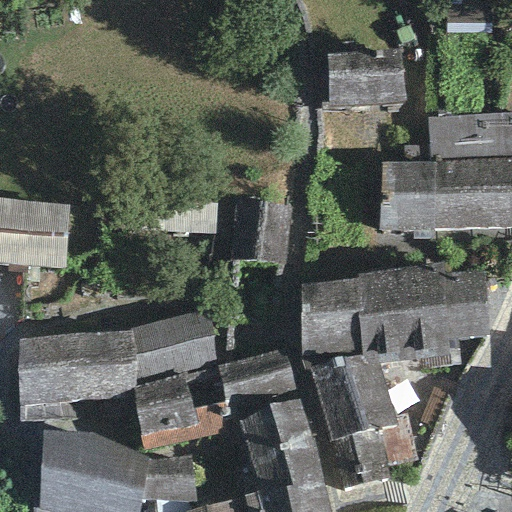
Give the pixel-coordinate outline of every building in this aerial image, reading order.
[(401,50),(325,54),(328,104),(320,104),(321,113),(350,111),(350,106),(404,103),(401,50)] [(511,113),(427,118),(430,160),(511,154),(511,113)] [(511,160),(435,163),(434,231),(511,228),(511,160)] [(435,163),(381,163),(378,232),(412,232),(411,239),(434,238),(434,231),(435,163)] [(0,198),(0,262),(64,268),(70,205),(0,198)] [(284,217),(238,212),(234,259),(279,263),(284,217)] [(442,263),(357,274),(357,280),(300,286),(300,360),(302,370),(309,368),(359,354),(375,351),(376,365),(449,355),(447,340),(489,337),(482,271),(443,276),(442,263)] [(206,311),(128,329),(129,333),(18,340),(20,422),(76,420),(135,413),(130,389),(141,385),(219,367),(206,311)] [(297,394),(285,349),(219,367),(141,385),(130,389),(135,413),(143,453),(222,434),(221,417),(297,394)] [(376,365),(375,351),(359,354),(309,368),(342,490),(392,478),(387,466),(416,461),(407,415),(392,416),(376,365)] [(299,399),(230,419),(244,496),(323,478),(313,436),(299,399)] [(93,433),(43,433),(38,508),(55,511),(137,511),(139,499),(195,503),(190,457),(146,460),(93,433)] [(329,511),(323,478),(244,496),(185,510),(185,511),(329,511)]
